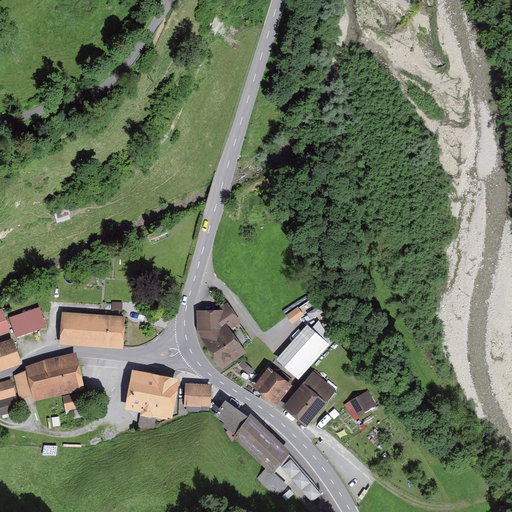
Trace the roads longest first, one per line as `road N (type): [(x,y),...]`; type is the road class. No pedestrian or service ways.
road 1 (tertiary): [(189,347),(185,309),(278,0)]
road 2 (tertiary): [(350,511),(299,439),(209,373),(189,347)]
road 3 (unclassified): [(0,128),(97,91),(136,52),(168,0)]
road 4 (tertiary): [(0,375),(57,350),(150,355),(189,347)]
